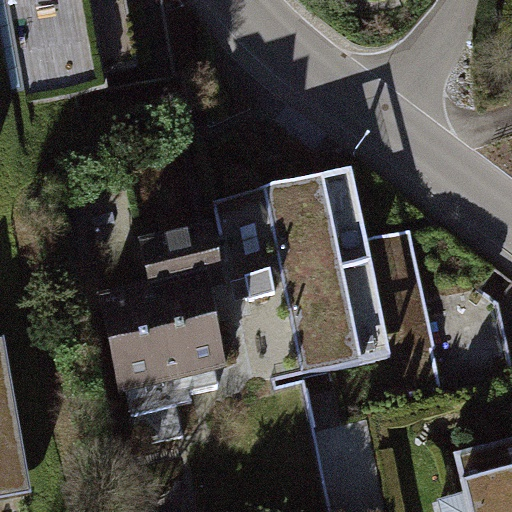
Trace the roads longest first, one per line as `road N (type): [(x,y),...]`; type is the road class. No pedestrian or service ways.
road 1 (tertiary): [(387,125),(276,36),(249,0)]
road 2 (tertiary): [(511,221),(387,125)]
road 3 (residential): [(387,125),(468,0)]
